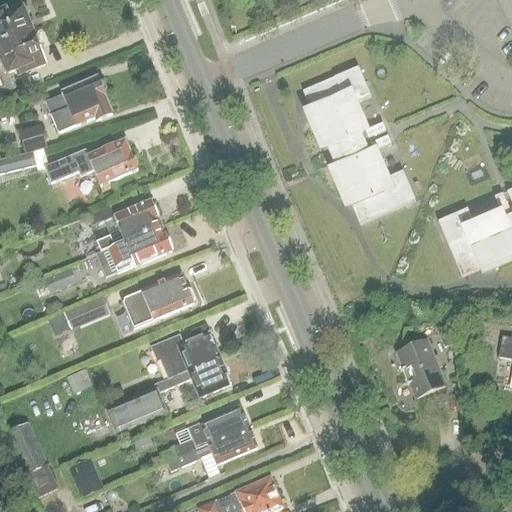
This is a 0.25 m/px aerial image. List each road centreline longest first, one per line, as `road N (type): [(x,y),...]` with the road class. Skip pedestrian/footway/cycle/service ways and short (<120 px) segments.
road 1 (secondary): [(165,0),(384,511)]
road 2 (residential): [(387,511),(511,450)]
